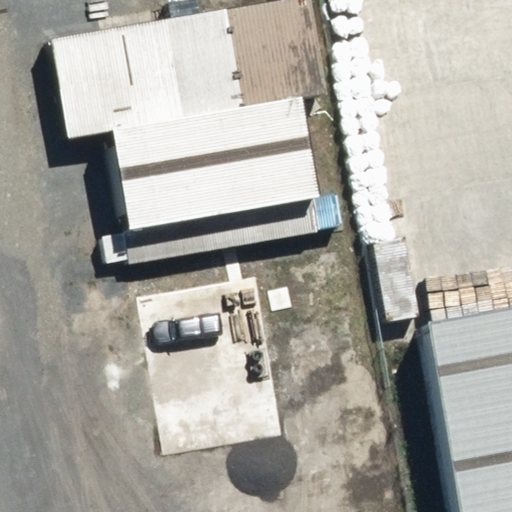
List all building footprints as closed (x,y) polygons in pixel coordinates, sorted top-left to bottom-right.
[(216,0),(219,19),(43,45),(57,142),(105,135),(124,261),(309,234),(290,105),(319,101),(303,0),(216,0)] [(308,120),(313,176),(345,174),(340,117),(308,120)] [(419,351),(385,356),(392,399),(427,394),(446,511),(511,511),(511,323),(417,339),(419,351)] [(330,360),(261,371),(268,409),(336,398),(330,360)] [(236,392),(195,397),(204,473),(246,468),(236,392)]
